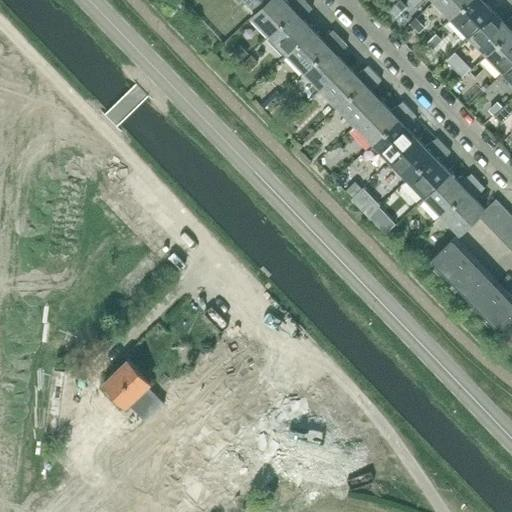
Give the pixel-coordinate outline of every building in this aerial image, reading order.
[(245,0),(256,12),(269,0),(245,0)] [(269,0),(256,12),(252,17),(269,35),(306,1),(304,0),(290,0),(287,3),(284,0),(269,0)] [(435,0),(435,1),(452,19),(471,0),(435,0)] [(471,0),(452,19),(468,36),(495,12),(485,2),(486,0),(471,0)] [(303,20),(313,8),(306,1),(269,35),(287,53),(312,29),(303,20)] [(395,17),(405,7),(399,1),(389,11),(395,17)] [(495,12),(468,36),(487,55),(511,30),(511,15),(504,22),(495,12)] [(418,33),(425,26),(416,17),(409,23),(418,33)] [(321,38),(312,29),(287,53),(304,71),(340,36),(334,29),(321,38)] [(511,30),(487,55),(504,72),(511,64),(511,30)] [(435,35),(427,42),(433,48),(441,41),(435,35)] [(338,55),(347,43),(340,36),(304,71),(321,89),(347,64),(338,55)] [(241,60),(249,53),(240,44),(233,51),(241,60)] [(368,65),(356,74),(347,64),(321,89),(338,107),(374,72),(368,65)] [(372,91),(381,79),(374,72),(338,107),(356,125),(381,100),(372,91)] [(403,101),(391,110),(381,100),(356,125),(373,143),(409,108),(403,101)] [(493,116),(496,113),(502,106),(497,101),(488,110),(493,116)] [(407,127),(416,115),(409,108),(373,143),(390,161),(416,136),(407,127)] [(498,122),(507,113),(502,108),(493,117),(498,122)] [(437,137),(425,146),(416,136),(390,161),(407,179),(444,144),(437,137)] [(441,163),(451,151),(444,144),(407,179),(425,197),(450,172),(441,163)] [(471,173),(459,182),(450,172),(425,197),(441,214),(478,180),(471,173)] [(476,198),(485,187),(478,180),(441,214),(459,233),(478,215),(486,208),(485,207),(484,207),(476,198)] [(487,224),(504,207),(496,198),(486,208),(478,215),(487,224)] [(495,233),(511,216),(511,215),(504,207),(487,224),(495,233)] [(503,241),(511,232),(511,216),(495,233),(503,241)] [(386,233),(392,227),(384,218),(378,224),(386,233)] [(511,250),(511,232),(503,241),(511,250)] [(448,277),(468,257),(451,240),(431,259),(448,277)] [(465,294),(485,274),(468,257),(448,277),(465,294)] [(502,292),(501,291),(485,274),(465,294),(482,311),(502,292)] [(511,315),(511,302),(502,292),(482,311),(499,328),(511,315)] [(260,423),(298,387),(243,329),(48,511),(225,511),(288,453),(260,423)] [(128,360),(104,383),(126,406),(129,403),(145,420),(162,405),(146,387),(150,383),(128,360)] [(61,362),(57,424),(67,425),(68,412),(74,412),(78,363),(61,362)] [(325,390),(301,415),(331,443),(355,418),(325,390)] [(328,476),(309,486),(315,497),(333,487),(328,476)]
